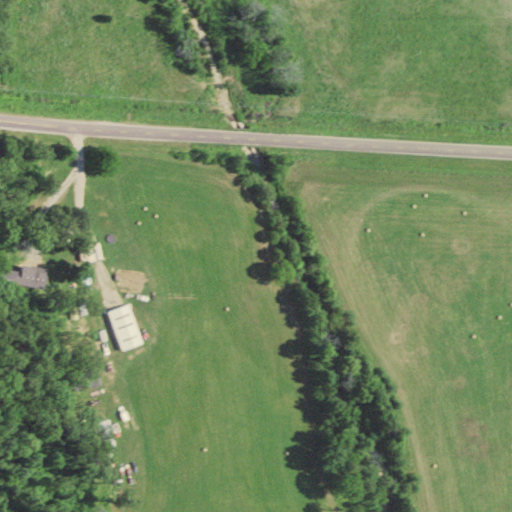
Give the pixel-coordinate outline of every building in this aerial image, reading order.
[(83,244),(85,260),(99,258),(97,242),(83,244)] [(7,268),(6,283),(46,285),(47,265),(23,264),(23,269),(7,268)] [(111,309),(127,349),(147,341),(131,301),(111,309)] [(82,389),(106,383),(102,368),(79,374),(82,389)] [(103,450),(120,448),(117,418),(100,420),(103,450)]
